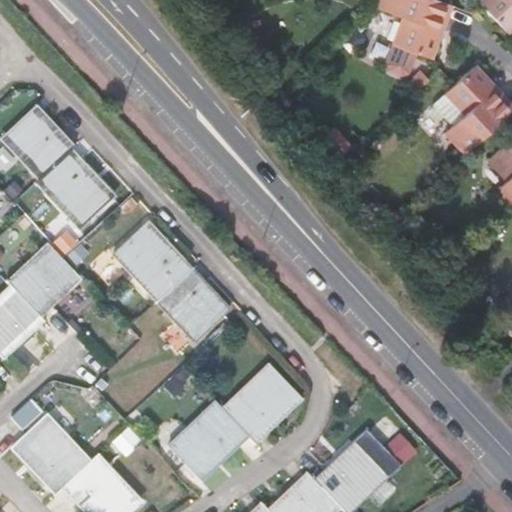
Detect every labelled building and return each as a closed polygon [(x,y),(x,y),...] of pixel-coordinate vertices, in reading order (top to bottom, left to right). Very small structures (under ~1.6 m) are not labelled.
[(416,53),(430,58),(439,33),(450,4),(439,0),(378,0),(376,8),(404,18),(387,64),(389,69),(403,74),(408,72),(416,53)] [(511,0),(483,0),(480,3),(506,32),(511,26),(511,0)] [(474,66),(446,91),(465,112),(443,132),(463,154),(511,108),(511,106),(485,78),(474,66)] [(65,152),(71,146),(32,104),(0,134),(0,143),(35,181),(65,152)] [(511,135),(489,157),(508,178),(496,189),(511,206),(511,135)] [(71,232),(107,197),(65,152),(35,181),(29,187),(71,232)] [(145,223),(110,255),(154,303),(189,270),(145,223)] [(74,285),(40,249),(3,283),(9,290),(38,320),(74,285)] [(189,270),(154,303),(190,343),(226,310),(189,270)] [(38,320),(9,290),(0,298),(0,361),(2,363),(43,324),(38,320)] [(293,405),(258,369),(218,408),(245,436),(252,443),(293,405)] [(218,408),(211,401),(164,446),(198,481),(245,436),(218,408)] [(61,490),(89,462),(56,427),(20,460),(55,496),(61,490)] [(385,445),(402,464),(417,451),(400,432),(385,445)] [(349,511),(383,482),(349,445),(309,482),(337,511),(349,511)] [(81,511),(129,511),(139,503),(95,456),(89,462),(61,490),(81,511)] [(309,482),(303,475),(264,511),(336,511),(337,511),(309,482)]
